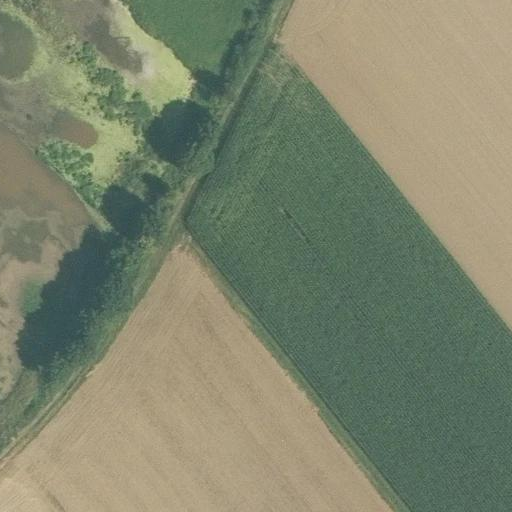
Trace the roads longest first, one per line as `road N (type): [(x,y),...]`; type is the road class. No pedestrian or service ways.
road 1 (track): [(304,0),(244,122),(79,374),(0,455)]
road 2 (track): [(178,223),(405,511)]
